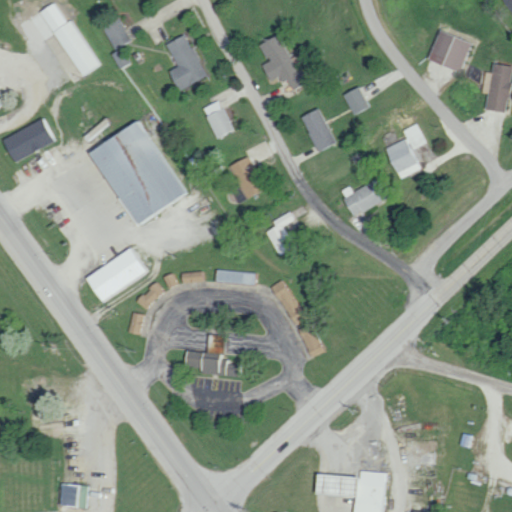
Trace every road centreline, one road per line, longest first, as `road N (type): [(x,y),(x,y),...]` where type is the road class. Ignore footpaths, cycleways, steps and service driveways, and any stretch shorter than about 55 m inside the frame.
road 1 (secondary): [(214,511),(511,229)]
road 2 (residential): [(429,308),(420,280),(320,209),(205,0)]
road 3 (secondary): [(0,217),(219,511)]
road 4 (residential): [(509,186),(381,35),(365,0)]
road 5 (residential): [(511,389),(408,360),(388,346)]
road 6 (residential): [(420,280),(509,186)]
